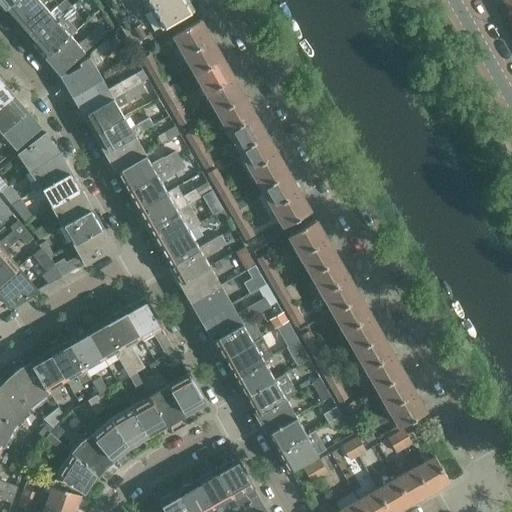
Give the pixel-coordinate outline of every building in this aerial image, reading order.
[(12,0),(4,7),(18,23),(42,2),(40,0),(12,0)] [(42,2),(18,23),(32,39),(63,12),(71,5),(66,0),(64,0),(58,6),(55,3),(48,9),(42,2)] [(189,0),(105,0),(133,48),(165,30),(163,26),(194,7),(189,0)] [(71,5),(64,11),(69,16),(75,11),(71,5)] [(63,12),(32,39),(46,56),(70,35),(77,28),(63,12)] [(184,26),(173,32),(175,36),(174,37),(194,72),(222,56),(199,17),(190,23),(190,22),(184,25),(184,26)] [(70,35),(46,56),(60,72),(85,51),(105,34),(98,26),(78,43),(70,35)] [(81,66),(64,75),(74,94),(103,77),(95,65),(103,61),(99,54),(110,48),(105,38),(92,50),(82,59),(84,64),(81,66)] [(150,52),(141,57),(148,68),(156,63),(150,52)] [(222,56),(194,72),(216,111),(244,95),(222,56)] [(156,63),(148,68),(154,79),(162,74),(156,63)] [(103,77),(74,94),(85,112),(113,96),(142,80),(136,70),(107,86),(103,77)] [(162,74),(154,79),(161,90),(169,85),(162,74)] [(0,80),(0,102),(11,93),(0,80)] [(113,96),(85,112),(96,131),(124,115),(119,106),(146,91),(140,81),(113,96)] [(169,85),(161,90),(167,101),(175,96),(169,85)] [(0,102),(0,132),(26,110),(11,93),(0,102)] [(244,95),(216,111),(238,148),(265,132),(244,95)] [(175,96),(167,101),(173,112),(182,107),(175,96)] [(182,107),(173,112),(180,123),(188,118),(182,107)] [(40,127),(26,110),(0,132),(0,146),(8,140),(15,148),(33,132),(33,133),(40,127)] [(124,115),(96,131),(106,150),(135,133),(152,124),(148,116),(131,127),(124,115)] [(179,133),(174,124),(164,129),(169,138),(179,133)] [(192,124),(184,128),(193,144),(202,140),(192,124)] [(17,152),(18,153),(29,171),(58,151),(57,149),(57,148),(53,142),(51,142),(45,134),(46,133),(46,132),(38,138),(37,137),(17,152)] [(265,132),(238,148),(260,186),(287,171),(265,132)] [(135,133),(106,150),(117,168),(145,152),(135,133)] [(202,140),(193,144),(200,156),(208,151),(202,140)] [(145,152),(117,168),(128,187),(156,171),(166,165),(180,158),(174,148),(150,161),(145,152)] [(58,151),(29,171),(35,180),(29,184),(33,192),(40,187),(40,188),(70,170),(64,162),(65,160),(61,154),(59,152),(58,151)] [(208,151),(200,156),(206,167),(214,162),(208,151)] [(156,171),(128,187),(138,206),(159,194),(167,189),(161,179),(184,165),(180,158),(156,171)] [(216,165),(208,170),(215,181),(223,177),(216,165)] [(70,170),(40,188),(51,206),(80,189),(79,188),(80,185),(76,179),(74,177),(70,170)] [(202,171),(179,182),(184,191),(206,180),(202,171)] [(287,171),(260,186),(280,221),(281,220),(284,224),(295,218),(299,216),(299,215),(309,209),(287,171)] [(0,176),(0,191),(0,192),(1,192),(11,185),(10,184),(8,186),(0,176)] [(223,177),(215,181),(221,192),(229,188),(223,177)] [(159,194),(138,206),(139,207),(149,225),(188,202),(200,195),(195,187),(182,194),(176,184),(167,189),(159,194)] [(11,185),(1,192),(11,205),(19,200),(21,199),(11,185)] [(229,188),(221,192),(227,203),(236,199),(229,188)] [(80,189),(51,206),(62,225),(91,208),(87,200),(87,198),(84,192),(81,190),(80,189)] [(211,189),(203,194),(214,212),(222,207),(211,189)] [(246,194),(227,205),(233,216),(241,211),(252,205),(246,194)] [(11,205),(24,221),(31,216),(19,200),(11,205)] [(188,202),(149,225),(160,243),(199,220),(188,202)] [(91,208),(62,225),(73,243),(102,226),(101,225),(101,223),(97,217),(95,215),(91,208)] [(222,208),(212,214),(218,224),(228,218),(222,208)] [(241,211),(233,216),(240,227),(248,222),(241,211)] [(0,252),(4,249),(18,236),(25,231),(15,218),(8,225),(12,230),(0,240),(0,252)] [(292,237),(289,239),(309,273),(337,257),(314,218),(306,223),(305,223),(299,226),(299,227),(289,233),(292,237)] [(46,221),(32,229),(37,237),(51,229),(46,221)] [(248,222),(240,227),(246,238),(254,233),(248,222)] [(102,226),(73,243),(78,253),(66,261),(63,256),(50,263),(54,268),(55,267),(60,276),(84,263),(113,246),(108,237),(108,235),(105,230),(103,228),(102,226)] [(188,227),(160,243),(171,262),(199,246),(188,227)] [(31,238),(25,231),(18,236),(25,244),(31,238)] [(199,246),(171,262),(181,281),(209,264),(204,256),(226,244),(221,234),(199,246)] [(52,254),(43,240),(36,245),(39,248),(47,258),(52,254)] [(253,264),(243,246),(236,250),(246,267),(253,264)] [(47,258),(39,248),(32,254),(40,264),(47,258)] [(4,249),(0,252),(0,281),(19,265),(4,249)] [(266,253),(257,258),(264,269),(272,264),(266,253)] [(337,257),(309,273),(331,311),(359,295),(337,257)] [(44,269),(39,274),(46,284),(53,280),(60,276),(55,267),(54,268),(50,263),(47,258),(40,264),(44,269)] [(209,264),(181,281),(192,299),(220,283),(209,264)] [(265,282),(254,264),(246,268),(252,277),(244,282),(249,291),(257,286),(265,282)] [(272,264),(264,269),(270,280),(279,275),(272,264)] [(19,265),(0,281),(0,296),(3,297),(9,305),(37,289),(32,283),(34,282),(19,265)] [(279,275),(270,280),(277,291),(285,286),(279,275)] [(231,302),(202,318),(213,337),(250,315),(268,305),(275,301),(271,294),(265,282),(257,286),(256,287),(261,296),(262,295),(264,298),(237,312),(233,305),(231,302)] [(220,283),(192,299),(202,318),(231,302),(220,283)] [(285,287),(277,292),(284,303),(292,298),(285,287)] [(359,295),(331,311),(353,350),(381,333),(359,295)] [(127,306),(125,308),(143,338),(153,332),(166,354),(167,353),(174,349),(166,336),(159,326),(160,325),(159,323),(144,296),(135,302),(135,301),(127,306)] [(292,298),(284,303),(290,314),(298,309),(292,298)] [(286,320),(275,301),(268,305),(279,324),(286,320)] [(115,313),(106,318),(123,347),(136,370),(143,367),(129,344),(141,337),(142,339),(143,338),(125,308),(123,309),(123,308),(115,313)] [(298,309),(290,314),(296,325),(305,320),(298,309)] [(250,316),(213,337),(224,356),(252,339),(253,340),(261,335),(250,316)] [(90,328),(87,330),(103,358),(114,352),(128,375),(136,370),(123,347),(106,318),(98,323),(97,323),(90,327),(90,328)] [(279,324),(275,326),(286,345),(297,339),(286,320),(279,324)] [(311,328),(302,333),(309,344),(317,339),(311,328)] [(87,330),(68,340),(85,369),(103,358),(87,330)] [(381,333),(353,350),(375,387),(403,371),(381,333)] [(252,339),(224,356),(235,374),(263,358),(271,353),(261,335),(253,340),(252,339)] [(286,345),(297,364),(301,361),(306,358),(307,358),(297,339),(286,345)] [(317,339),(309,344),(315,355),(323,351),(317,339)] [(52,350),(50,351),(66,379),(76,374),(81,383),(90,378),(85,369),(68,340),(60,345),(60,344),(52,349),(52,350)] [(174,349),(167,353),(172,363),(178,358),(174,349)] [(39,357),(31,362),(47,390),(66,379),(50,351),(47,353),(47,352),(39,356),(39,357)] [(323,351),(315,355),(322,366),(330,362),(323,351)] [(143,358),(147,364),(154,360),(150,354),(143,358)] [(263,358),(235,374),(245,393),(274,377),(263,358)] [(310,365),(306,358),(301,361),(305,368),(310,365)] [(155,360),(148,364),(154,373),(160,369),(155,360)] [(5,381),(4,382),(28,407),(30,405),(45,394),(48,397),(50,395),(47,390),(31,362),(21,368),(20,367),(13,372),(14,373),(5,381)] [(332,362),(324,367),(330,378),(338,373),(332,362)] [(136,370),(128,375),(134,386),(142,381),(136,370)] [(274,377),(245,393),(256,411),(284,395),(293,390),(283,371),(274,377)] [(403,371),(375,387),(394,421),(397,420),(399,424),(410,417),(411,418),(415,415),(425,409),(403,371)] [(183,373),(167,381),(184,412),(186,411),(188,412),(194,408),(194,406),(204,401),(188,373),(184,375),(183,373)] [(338,373),(330,378),(336,389),(345,384),(338,373)] [(99,376),(91,380),(98,393),(106,387),(99,376)] [(319,378),(310,383),(319,399),(328,394),(319,378)] [(167,384),(149,395),(159,413),(165,423),(167,422),(170,422),(176,419),(176,417),(184,412),(167,381),(166,382),(167,384)] [(0,419),(12,428),(15,423),(28,407),(4,382),(0,386),(0,419)] [(345,384),(336,389),(343,400),(351,395),(345,384)] [(140,400),(130,406),(146,434),(149,432),(151,433),(157,429),(158,428),(165,423),(159,413),(149,395),(145,387),(136,393),(140,400)] [(101,392),(95,395),(102,406),(109,401),(111,396),(106,388),(101,392)] [(95,395),(86,400),(95,413),(104,408),(102,406),(95,395)] [(284,395),(256,411),(267,430),(295,414),(284,395)] [(353,400),(344,405),(351,416),(359,411),(353,400)] [(109,418),(108,419),(128,445),(130,443),(132,443),(139,440),(139,438),(146,434),(130,406),(109,418)] [(339,413),(335,406),(323,413),(327,420),(339,413)] [(359,411),(351,416),(357,427),(365,422),(359,411)] [(345,423),(339,413),(327,420),(333,431),(345,423)] [(306,432),(295,414),(267,430),(277,448),(306,432)] [(45,420),(51,426),(57,421),(51,415),(45,420)] [(0,445),(2,446),(3,446),(12,428),(0,419),(0,445)] [(108,419),(90,434),(111,459),(115,455),(117,455),(123,451),(123,449),(128,445),(108,419)] [(365,422),(357,427),(364,438),(372,434),(365,422)] [(34,437),(31,441),(37,446),(45,436),(52,428),(45,423),(39,431),(34,437)] [(80,440),(70,452),(96,473),(98,471),(101,471),(107,465),(107,463),(111,459),(90,434),(83,424),(73,432),(80,440)] [(306,432),(277,448),(289,469),(303,461),(324,449),(312,428),(306,432)] [(403,428),(395,433),(404,448),(412,443),(403,428)] [(48,433),(42,441),(64,459),(55,472),(55,473),(79,488),(79,487),(83,490),(84,488),(87,488),(92,481),(92,479),(96,473),(70,452),(48,433)] [(404,448),(395,433),(387,437),(396,453),(404,448)] [(22,443),(18,451),(21,452),(29,457),(34,450),(37,446),(31,441),(34,437),(31,435),(24,444),(22,443)] [(356,436),(348,441),(357,456),(365,451),(356,436)] [(348,441),(340,446),(349,461),(357,456),(348,441)] [(429,457),(415,465),(430,491),(449,480),(442,469),(443,469),(440,464),(434,454),(429,457)] [(218,467),(217,468),(234,498),(238,505),(239,505),(248,500),(250,502),(248,503),(252,511),(266,511),(267,511),(257,495),(252,486),(252,485),(236,457),(235,457),(227,462),(225,462),(219,465),(218,467)] [(319,457),(311,462),(320,477),(328,472),(319,458),(319,457)] [(307,464),(303,467),(311,480),(316,478),(317,479),(320,477),(311,462),(307,464)] [(23,467),(15,464),(13,472),(20,474),(23,467)] [(415,465),(395,476),(410,502),(430,491),(415,465)] [(199,478),(198,478),(215,507),(223,502),(228,510),(238,505),(234,498),(217,468),(209,472),(206,473),(200,476),(199,478)] [(395,476),(376,487),(390,511),(392,511),(410,502),(395,476)] [(181,489),(180,489),(192,511),(205,511),(215,507),(198,478),(190,483),(188,483),(182,487),(181,489)] [(0,491),(13,496),(17,486),(0,480),(0,491)] [(51,483),(44,504),(65,511),(74,511),(81,493),(51,483)] [(23,487),(20,496),(34,502),(37,493),(23,487)] [(390,511),(376,487),(357,498),(365,511),(390,511)] [(162,499),(160,500),(167,511),(166,511),(192,511),(180,489),(171,494),(169,494),(163,497),(162,499)] [(0,498),(11,502),(13,496),(0,491),(0,498)] [(33,511),(36,502),(34,502),(20,496),(16,505),(33,511)] [(365,511),(357,498),(338,509),(340,511),(365,511)]
